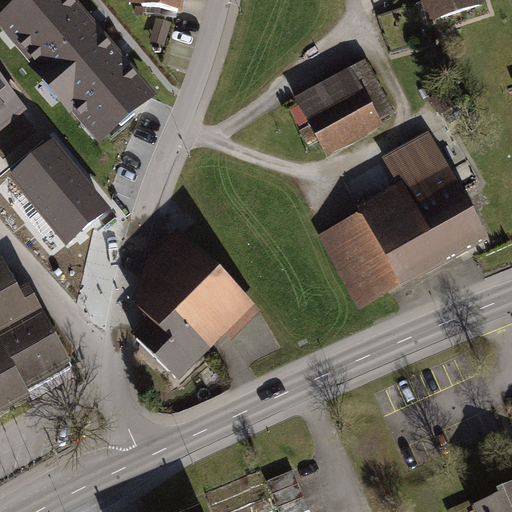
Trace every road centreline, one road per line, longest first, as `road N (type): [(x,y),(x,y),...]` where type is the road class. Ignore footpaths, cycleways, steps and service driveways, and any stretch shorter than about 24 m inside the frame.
road 1 (residential): [(224,0),(120,308),(118,378),(153,456)]
road 2 (secondary): [(153,456),(511,300)]
road 3 (secondary): [(38,511),(153,456)]
road 4 (unknown): [(325,398),(365,511)]
